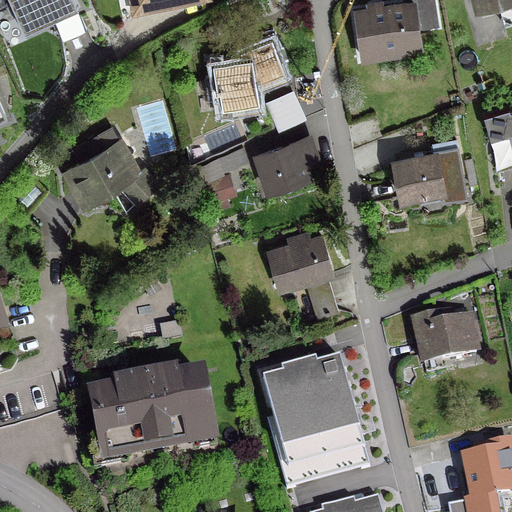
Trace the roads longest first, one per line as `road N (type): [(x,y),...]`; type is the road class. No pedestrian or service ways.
road 1 (residential): [(411,511),(366,308),(315,0)]
road 2 (unknown): [(0,390),(36,371),(53,341),(49,265)]
